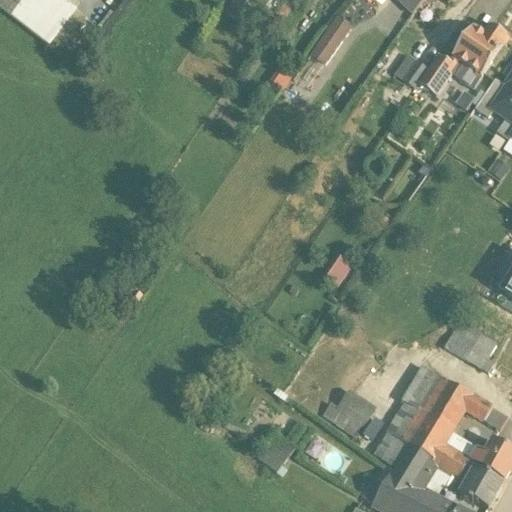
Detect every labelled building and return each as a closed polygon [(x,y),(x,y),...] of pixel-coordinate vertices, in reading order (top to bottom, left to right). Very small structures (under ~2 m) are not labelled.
[(0,0),(0,11),(11,20),(18,10),(5,0),(0,0)] [(5,0),(18,10),(26,0),(5,0)] [(26,0),(18,10),(11,20),(49,50),(76,14),(58,0),(26,0)] [(395,0),(413,17),(428,0),(395,0)] [(229,18),(217,32),(229,42),(241,27),(229,18)] [(484,40),(472,32),(451,62),(459,68),(481,82),(508,42),(491,30),(484,40)] [(342,45),(328,36),(311,60),(325,70),(342,45)] [(448,67),(438,60),(428,75),(418,90),(436,102),(451,80),(459,68),(451,62),(448,67)] [(428,75),(417,67),(403,86),(414,94),(428,75)] [(481,82),(459,68),(451,80),(472,94),(481,82)] [(511,84),(506,93),(492,114),(511,127),(511,84)] [(492,114),(506,93),(495,86),(476,115),(487,122),(492,114)] [(501,185),(508,174),(496,166),(489,177),(501,185)] [(336,261),(322,281),(334,290),(349,270),(336,261)] [(497,348),(461,327),(445,351),(482,373),(486,365),(497,348)] [(493,368),(486,365),(482,373),(488,377),(493,368)] [(473,402),(436,380),(417,412),(429,419),(421,432),(446,447),(465,415),(473,402)] [(491,413),(473,402),(465,415),(484,427),(491,413)] [(408,407),(376,460),(396,473),(410,450),(421,432),(429,419),(417,412),(408,407)] [(344,417),(331,409),(324,420),(337,428),(344,417)] [(511,428),(511,425),(491,413),(484,427),(506,440),(511,428)] [(446,447),(421,432),(410,450),(429,462),(437,449),(442,452),(446,447)] [(295,454),(275,440),(257,464),(277,478),(295,454)] [(511,455),(493,445),(485,458),(478,454),(471,467),(503,487),(511,470),(511,455)] [(442,452),(437,449),(429,462),(433,464),(430,468),(436,471),(456,483),(466,467),(442,452)] [(429,462),(410,450),(396,473),(391,481),(413,492),(420,496),(428,484),(434,474),(436,471),(430,468),(433,464),(429,462)] [(458,488),(453,484),(448,491),(460,498),(475,471),(470,469),(458,488)] [(460,498),(458,501),(472,508),(474,505),(485,511),(488,511),(503,487),(475,471),(460,498)] [(453,484),(434,474),(428,484),(446,495),(448,491),(453,484)] [(401,511),(413,492),(391,481),(386,490),(375,508),(382,511),(401,511)] [(386,490),(374,483),(362,502),(375,508),(386,490)] [(413,492),(401,511),(417,511),(424,498),(420,496),(413,492)] [(450,511),(424,498),(417,511),(450,511)]
